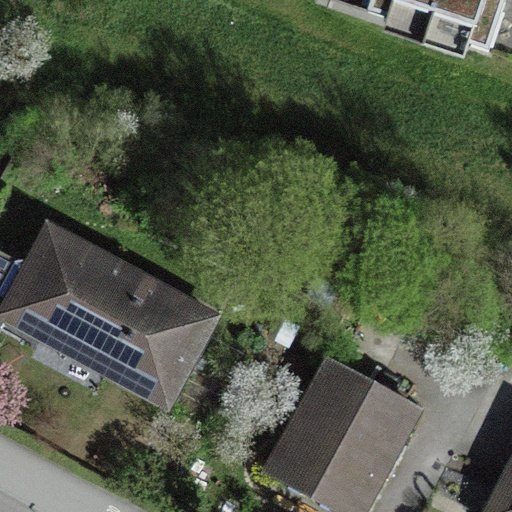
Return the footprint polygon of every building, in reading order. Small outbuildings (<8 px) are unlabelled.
[(372,0),(368,15),(489,56),(507,0),(372,0)] [(6,313),(172,403),(216,322),(50,232),(6,313)] [(0,284),(11,264),(0,258),(0,284)] [(323,363),(258,478),(318,511),(368,511),(421,417),(323,363)] [(511,511),(511,465),(487,511),(511,511)]
